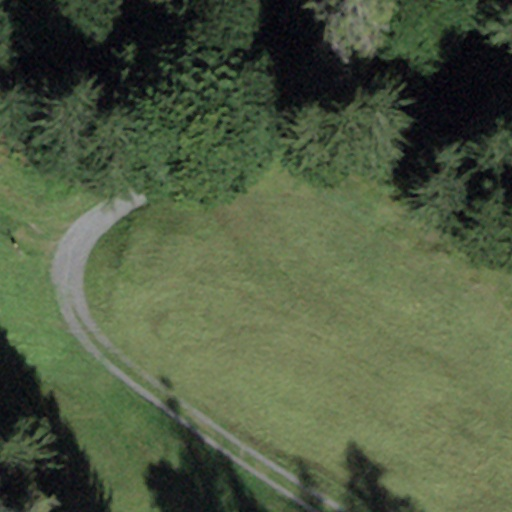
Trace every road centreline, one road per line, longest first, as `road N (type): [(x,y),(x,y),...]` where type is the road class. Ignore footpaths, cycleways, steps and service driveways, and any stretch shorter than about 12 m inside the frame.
road 1 (track): [(511,111),(395,99),(334,108),(92,218),(70,256)]
road 2 (track): [(70,256),(75,322),(122,369),(330,511)]
